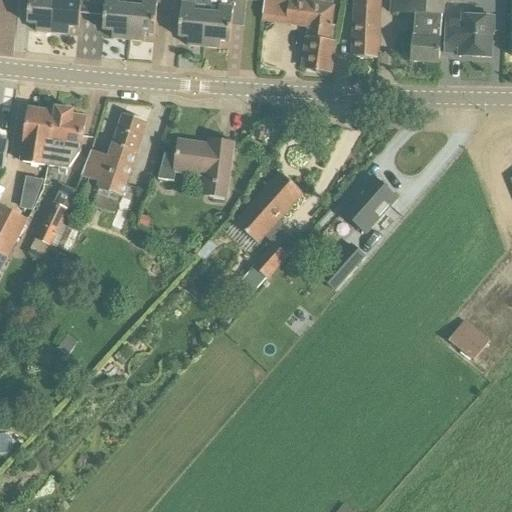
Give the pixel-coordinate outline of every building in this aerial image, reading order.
[(29,0),(29,5),(28,25),(38,26),(37,33),(53,35),(56,0),(29,0)] [(56,0),(53,35),(69,36),(70,29),(79,30),(81,10),(81,0),(56,0)] [(106,0),(105,12),(104,32),(113,33),(112,41),(128,42),(132,0),(106,0)] [(155,37),(157,1),(150,0),(132,0),(128,42),(145,44),(145,36),(155,37)] [(310,30),(307,50),(304,70),(331,74),(335,42),(329,42),(334,0),(264,0),(261,24),(310,30)] [(380,59),(381,29),(382,0),(354,0),(352,58),(380,59)] [(445,17),(446,0),(392,0),(392,14),(416,16),(412,63),(439,65),(440,45),(443,17),(445,17)] [(204,49),(208,7),(183,4),(179,39),(189,40),(188,48),(204,49)] [(230,44),(232,27),(234,9),(208,7),(204,49),(220,51),(221,43),(230,44)] [(491,60),(492,39),(495,39),(495,20),(463,19),(462,21),(447,20),(446,54),(472,55),(472,59),(491,60)] [(56,109),(55,114),(56,114),(48,169),(68,172),(79,152),(83,139),(86,119),(73,117),(74,112),(56,109)] [(56,114),(55,114),(30,110),(21,164),(48,169),(56,114)] [(116,214),(140,142),(147,123),(124,115),(109,160),(89,154),(81,179),(101,185),(93,207),(116,214)] [(255,141),(263,142),(264,134),(256,133),(255,141)] [(0,169),(4,170),(9,143),(0,141),(0,169)] [(226,203),(231,164),(234,144),(232,144),(232,146),(211,143),(210,150),(201,149),(201,146),(179,143),(177,158),(165,155),(159,180),(174,182),(175,175),(203,178),(200,199),(226,203)] [(258,245),(290,210),(303,195),(281,175),(234,224),(258,245)] [(399,198),(376,178),(345,214),(369,233),(399,198)] [(69,206),(75,190),(62,185),(57,202),(69,206)] [(36,201),(21,198),(19,209),(31,212),(36,201)] [(52,248),(63,226),(62,226),(69,211),(52,204),(29,255),(45,262),(52,248)] [(0,256),(8,261),(28,225),(0,209),(0,256)] [(288,258),(274,245),(252,269),(266,282),(288,258)] [(334,268),(346,278),(364,258),(353,247),(334,268)] [(488,342),(465,324),(449,343),(486,373),(492,366),(484,359),(492,350),(486,345),(488,342)] [(68,357),(78,344),(67,336),(57,350),(68,357)] [(358,511),(346,503),(339,511),(358,511)]
